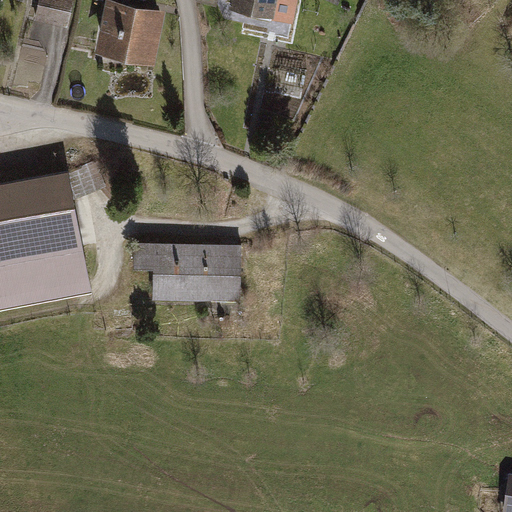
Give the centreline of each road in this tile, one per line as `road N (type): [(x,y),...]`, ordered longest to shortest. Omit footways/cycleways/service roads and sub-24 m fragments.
road 1 (residential): [(0,103),(198,152),(333,206),(511,333)]
road 2 (unknown): [(333,206),(240,226),(129,224),(123,286),(112,297),(0,319)]
